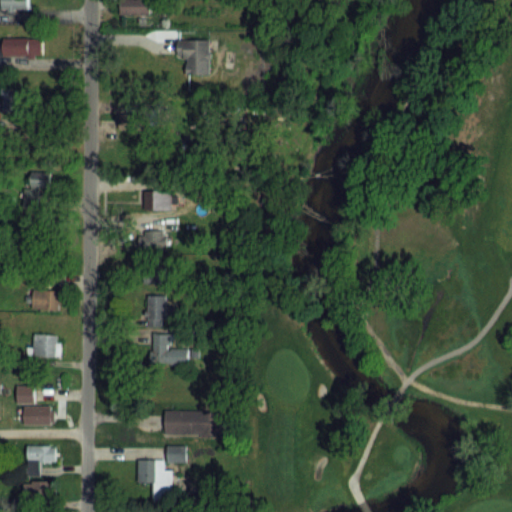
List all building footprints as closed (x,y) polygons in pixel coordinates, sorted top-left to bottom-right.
[(119,0),(120,16),(150,16),(149,0),(119,0)] [(0,56),(42,56),(42,38),(0,37),(0,56)] [(211,40),(178,40),(178,57),(187,57),(187,76),(211,76),(211,40)] [(1,89),(1,112),(25,112),(25,89),(1,89)] [(120,116),(123,132),(141,128),(137,113),(120,116)] [(38,187),(50,187),(50,171),(31,171),(31,187),(24,187),(24,208),(38,208),(38,187)] [(143,191),(143,212),(172,212),(172,191),(143,191)] [(140,230),(140,253),(167,253),(167,230),(140,230)] [(143,271),(148,283),(163,277),(158,265),(143,271)] [(63,310),(63,291),(33,291),(33,310),(63,310)] [(147,327),(167,327),(167,295),(147,295),(147,327)] [(172,334),(150,334),(150,366),(185,366),(185,350),(172,350),(172,334)] [(32,339),(32,357),(60,357),(60,339),(32,339)] [(35,403),(35,384),(16,384),(16,403),(35,403)] [(19,424),(52,424),(52,407),(19,407),(19,424)] [(211,411),(164,411),(164,434),(211,434),(211,411)] [(55,445),(26,445),(26,475),(41,475),(41,463),(55,463),(55,445)] [(138,461),(138,484),(154,484),(154,503),(173,503),(173,470),(165,470),(165,463),(186,463),(186,446),(167,446),(167,460),(138,461)] [(24,501),(54,501),(54,481),(24,481),(24,501)]
